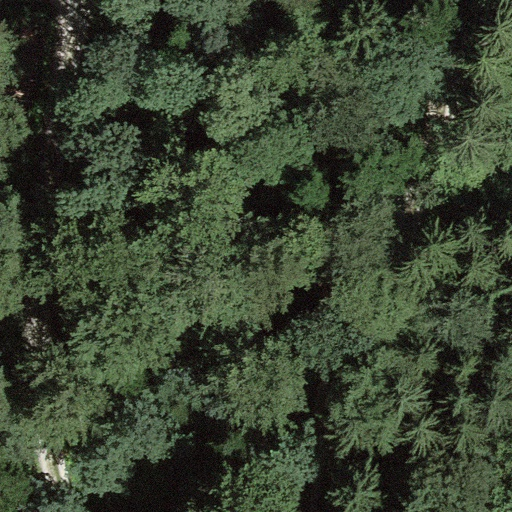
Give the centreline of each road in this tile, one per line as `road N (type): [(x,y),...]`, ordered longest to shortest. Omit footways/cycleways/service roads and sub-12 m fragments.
road 1 (track): [(311,511),(324,427),(354,333),(426,173),(455,0)]
road 2 (track): [(68,511),(45,446),(32,286),(71,0)]
